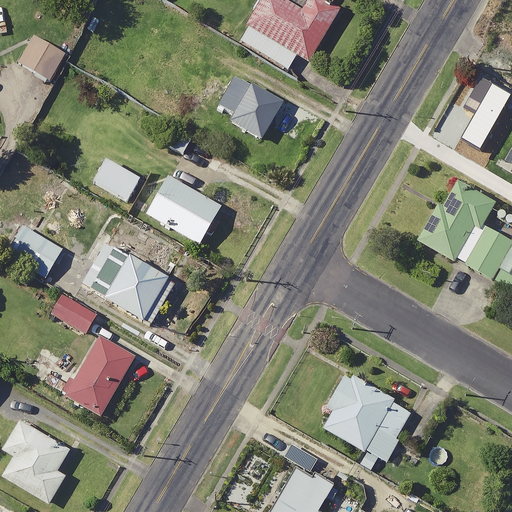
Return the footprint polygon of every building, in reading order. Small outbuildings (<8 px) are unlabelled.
[(300,0),(294,10),(277,0),(253,0),(230,40),(281,71),(290,56),(300,62),(331,11),(312,0),(300,0)] [(59,56),(26,38),(12,65),(45,83),(59,56)] [(275,104),(226,77),(210,106),(226,114),(221,122),(254,141),(275,104)] [(185,141),(171,133),(163,147),(178,155),(185,141)] [(133,181),(97,161),(85,182),(121,203),(133,181)] [(215,208),(158,177),(137,216),(194,247),(215,208)] [(511,291),(511,244),(489,231),(503,208),(464,186),(449,212),(445,209),(424,245),(460,267),(462,263),(489,278),(496,282),(511,291)] [(56,250),(22,230),(5,259),(39,279),(56,250)] [(168,284),(107,249),(111,244),(93,234),(77,261),(84,265),(72,286),(143,326),(168,284)] [(89,316),(53,296),(43,315),(79,334),(89,316)] [(126,359),(92,339),(58,397),(93,417),(126,359)] [(415,415),(344,379),(327,412),(335,416),(325,434),(367,456),(362,466),(372,471),(378,460),(388,466),(415,415)] [(63,451),(12,421),(0,441),(0,453),(6,457),(0,466),(0,480),(42,506),(59,477),(50,472),(63,451)] [(323,511),(334,495),(292,471),(279,494),(288,499),(281,511),(323,511)]
